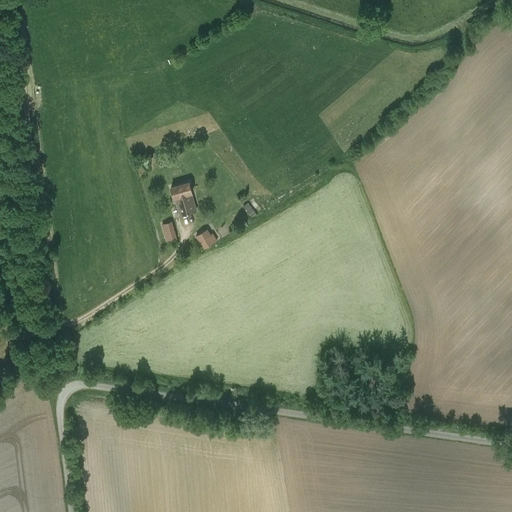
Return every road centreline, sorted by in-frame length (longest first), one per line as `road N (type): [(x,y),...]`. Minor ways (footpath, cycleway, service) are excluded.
road 1 (unclassified): [(511,445),(75,384),(58,399),(70,511)]
road 2 (track): [(13,0),(54,322)]
road 3 (track): [(54,322),(83,318),(177,254)]
